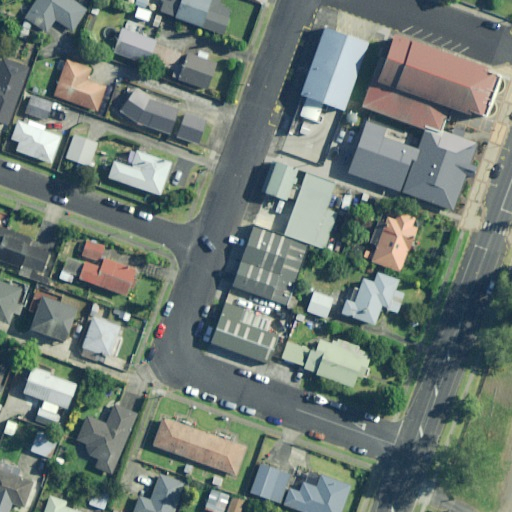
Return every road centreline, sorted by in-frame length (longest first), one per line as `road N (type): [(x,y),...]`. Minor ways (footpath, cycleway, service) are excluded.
road 1 (residential): [(413,451),(178,363),(173,345),(207,247)]
road 2 (tertiary): [(413,451),(511,177)]
road 3 (residential): [(207,247),(297,0)]
road 4 (residential): [(0,170),(207,247)]
road 5 (residential): [(371,0),(511,52)]
